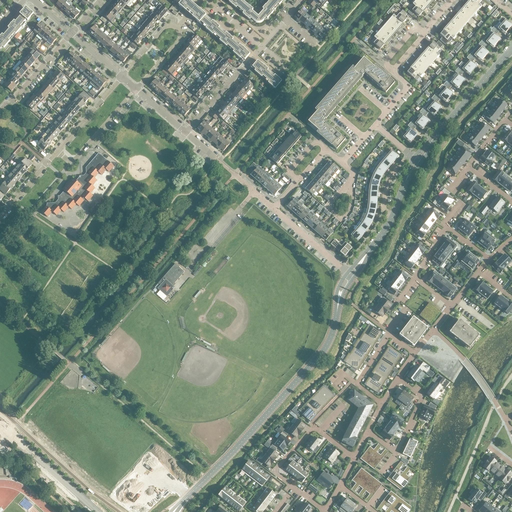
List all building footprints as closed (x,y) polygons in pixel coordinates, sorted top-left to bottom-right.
[(66,2),(64,0),(60,0),(56,4),(61,8),(66,2)] [(68,0),(67,0),(66,2),(61,8),(65,12),(71,5),(73,3),(68,0)] [(123,9),(126,5),(120,0),(118,0),(115,3),(123,9)] [(189,14),(192,17),(199,23),(200,22),(203,25),(209,18),(206,16),(206,15),(195,6),(189,0),(188,0),(177,0),(176,1),(179,4),(178,5),(189,14)] [(229,2),(232,5),(236,8),(237,7),(240,10),(246,3),(243,1),(243,0),(242,0),(229,0),(230,1),(229,2)] [(311,0),(321,8),(327,2),(324,0),(311,0)] [(432,1),(430,0),(416,0),(413,4),(414,5),(422,13),(426,8),(427,9),(429,7),(428,6),(432,1)] [(482,6),(479,4),(474,0),(470,0),(468,2),(467,2),(465,4),(466,5),(462,9),(472,17),(482,6)] [(258,16),(259,23),(260,23),(261,22),(262,22),(262,21),(263,21),(266,18),(267,19),(273,12),(272,11),(275,7),(268,2),(266,5),(265,5),(262,9),(263,10),(258,16)] [(119,14),(123,9),(115,3),(112,7),(119,14)] [(250,20),(251,19),(254,21),(254,22),(255,22),(256,23),(257,23),(258,23),(259,23),(258,16),(252,11),(253,9),(249,6),(246,3),(240,10),(243,12),(242,14),(246,17),(250,20)] [(156,8),(164,15),(168,11),(159,4),(156,8)] [(69,16),(75,9),(71,5),(65,12),(69,16)] [(415,13),(416,14),(416,15),(418,17),(422,13),(414,5),(407,12),(412,16),(415,13)] [(26,7),(23,10),(20,14),(17,18),(23,23),(26,20),(27,21),(31,17),(34,14),(26,7)] [(115,18),(119,14),(112,7),(108,12),(115,18)] [(152,11),(151,12),(152,12),(152,13),(159,19),(160,20),(164,15),(156,8),(153,11),(152,11)] [(75,9),(69,16),(74,20),(75,18),(77,19),(78,17),(77,16),(79,13),(75,9)] [(298,22),(306,13),(301,9),(295,17),(297,19),(296,20),(298,22)] [(453,20),(458,24),(463,28),(472,17),(462,9),(459,13),(458,12),(456,15),(457,15),(453,20)] [(399,14),(396,17),(398,19),(403,23),(407,19),(404,17),(407,14),(402,10),(399,14)] [(111,22),(115,18),(108,12),(104,16),(111,22)] [(159,19),(152,13),(149,17),(156,23),(159,19)] [(310,17),(306,13),(298,22),(300,23),(301,22),(304,24),(310,17)] [(149,17),(147,15),(143,20),(152,27),(156,23),(149,17)] [(384,26),(393,34),(397,30),(398,31),(400,29),(399,28),(403,23),(396,17),(393,15),(384,26)] [(314,21),(310,17),(304,24),(306,26),(305,27),(307,29),(314,21)] [(22,27),(21,26),(23,23),(17,18),(14,21),(11,24),(8,28),(5,32),(11,37),(14,34),(16,35),(22,27)] [(220,27),(216,24),(212,21),(209,18),(203,25),(207,27),(205,29),(213,35),(214,34),(217,36),(223,30),(219,27),(220,27)] [(499,22),(501,24),(508,30),(510,28),(511,28),(511,26),(511,25),(504,19),(504,18),(503,18),(502,19),(499,22)] [(152,27),(143,20),(139,24),(148,32),(152,27)] [(443,31),(448,35),(450,37),(453,39),(463,28),(458,24),(453,20),(449,24),(448,23),(447,24),(446,26),(447,26),(443,31)] [(319,24),(314,21),(307,29),(309,31),(310,30),(312,32),(319,24)] [(94,26),(88,32),(93,36),(99,29),(95,26),(96,25),(95,24),(96,23),(94,22),(93,24),(94,25),(94,26)] [(508,30),(501,24),(499,22),(495,26),(492,28),(498,33),(500,31),(505,35),(507,33),(506,32),(508,30)] [(39,24),(33,31),(38,35),(44,28),(39,24)] [(323,28),(319,24),(312,32),(315,34),(314,35),(316,36),(323,28)] [(141,26),(137,30),(145,36),(148,32),(141,26)] [(374,37),(374,38),(384,46),(388,41),(388,42),(389,41),(390,40),(389,39),(393,34),(384,26),(374,37)] [(491,31),(487,36),(489,38),(496,44),(498,41),(499,42),(501,40),(496,35),(498,33),(492,28),(491,27),(490,29),(491,30),(490,31),(491,31)] [(38,35),(36,37),(41,41),(42,39),(48,32),(44,28),(38,35)] [(329,30),(327,32),(323,28),(316,36),(318,38),(318,37),(321,39),(323,37),(325,39),(331,32),(329,30)] [(97,40),(103,33),(99,29),(93,36),(97,40)] [(145,36),(137,30),(134,34),(141,41),(145,36)] [(226,33),(223,30),(217,36),(220,39),(219,41),(226,47),(227,46),(231,48),(236,42),(233,39),(226,33)] [(443,31),(439,35),(442,37),(440,40),(446,45),(449,42),(452,39),(450,37),(448,35),(443,31)] [(9,42),(8,41),(11,37),(5,32),(2,34),(0,36),(0,49),(2,48),(3,49),(9,42)] [(52,36),(48,32),(42,39),(46,43),(52,36)] [(101,44),(108,37),(103,33),(97,40),(101,44)] [(141,41),(134,34),(130,39),(137,45),(141,41)] [(191,39),(197,45),(201,40),(195,34),(191,39)] [(46,43),(44,45),(48,49),(50,46),(57,39),(52,36),(46,43)] [(496,44),(489,38),(487,36),(483,40),(483,39),(481,42),(486,46),(488,44),(493,49),(495,46),(494,46),(496,44)] [(106,48),(112,41),(108,37),(101,44),(106,48)] [(384,46),(374,38),(371,41),(378,47),(377,48),(380,50),(384,46)] [(191,39),(187,43),(188,44),(194,49),(195,50),(196,50),(197,49),(195,47),(197,45),(191,39)] [(110,51),(116,44),(112,41),(106,48),(110,51)] [(430,47),(436,52),(443,45),(438,41),(436,44),(433,42),(430,47)] [(250,54),(247,51),(239,44),(239,45),(236,42),(231,48),(234,51),(233,52),(236,56),(240,59),(241,57),(244,60),(250,54)] [(475,49),(478,51),(485,57),(487,55),(489,53),(484,49),(486,46),(481,42),(478,44),(479,45),(475,49)] [(114,55),(121,48),(116,44),(110,51),(114,55)] [(191,54),(195,50),(194,49),(188,44),(184,48),(191,54)] [(424,53),(420,58),(429,66),(439,55),(436,52),(430,47),(426,51),(425,50),(424,51),(423,53),(424,53)] [(119,59),(125,52),(121,48),(114,55),(119,59)] [(187,59),(191,54),(184,48),(180,52),(187,59)] [(485,57),(478,51),(475,49),(472,54),(471,53),(469,55),(474,60),(476,58),(481,62),(483,60),(485,57)] [(40,56),(33,50),(29,55),(36,60),(40,56)] [(65,59),(64,61),(66,62),(67,61),(70,63),(76,56),(71,52),(65,59)] [(123,63),(129,56),(125,52),(119,59),(123,63)] [(184,63),(185,64),(189,60),(187,59),(180,52),(177,57),(184,63)] [(24,57),(25,59),(32,64),(36,60),(29,55),(27,53),(24,57)] [(466,65),(473,71),(475,69),(477,67),(472,62),(474,60),(469,55),(467,58),(470,61),(466,65)] [(76,56),(70,63),(74,67),(80,60),(76,56)] [(32,64),(25,59),(24,57),(20,61),(22,63),(28,69),(32,64)] [(173,61),(180,67),(184,63),(177,57),(173,61)] [(216,61),(225,69),(229,64),(220,57),(216,61)] [(415,73),(420,77),(429,66),(420,58),(416,62),(415,61),(414,62),(413,63),(414,64),(410,69),(415,73)] [(456,68),(461,64),(457,59),(452,64),(456,68)] [(80,60),(74,67),(78,70),(84,63),(80,60)] [(176,71),(180,67),(173,61),(169,65),(176,71)] [(214,66),(221,72),(222,73),(225,69),(216,61),(213,65),(214,66)] [(271,73),(268,70),(261,63),(257,61),(252,67),(255,70),(254,71),(261,77),(263,76),(266,79),(271,73)] [(385,77),(386,76),(375,66),(374,68),(366,61),(365,61),(362,62),(361,61),(354,69),(353,68),(316,110),(317,111),(310,119),(311,120),(311,124),(319,131),(317,133),(328,142),(329,141),(332,143),(331,145),(336,149),(345,139),(342,136),(341,137),(322,121),(364,72),(383,89),(382,90),(386,93),(394,83),(389,78),(388,79),(385,77)] [(22,63),(18,67),(24,73),(28,69),(22,63)] [(84,63),(78,70),(83,74),(89,67),(84,63)] [(473,71),(466,65),(464,63),(460,67),(459,67),(457,69),(462,74),(464,71),(469,76),(471,74),(471,73),(473,71)] [(165,70),(172,76),(176,71),(169,65),(165,70)] [(217,77),(221,72),(214,66),(210,71),(217,77)] [(18,67),(14,72),(21,78),(24,73),(18,67)] [(89,67),(83,74),(87,78),(93,71),(89,67)] [(420,77),(415,73),(410,69),(407,73),(409,75),(416,81),(420,77)] [(462,74),(457,69),(455,71),(458,74),(454,78),(461,84),(463,82),(463,83),(465,80),(460,76),(462,74)] [(64,77),(57,71),(54,75),(61,82),(63,79),(63,78),(64,77)] [(93,71),(87,78),(91,82),(97,75),(93,71)] [(213,81),(217,77),(210,71),(206,75),(213,81)] [(14,72),(11,76),(12,77),(17,82),(17,81),(21,78),(14,72)] [(275,89),(282,81),(275,75),(274,75),(271,73),(266,79),(269,82),(268,83),(275,89)] [(59,85),(61,82),(54,75),(50,80),(56,85),(58,84),(59,85)] [(90,83),(94,87),(101,78),(97,75),(91,82),(90,83)] [(210,85),(213,81),(206,75),(202,79),(210,85)] [(242,84),(249,90),(253,86),(243,76),(241,78),(244,81),(242,84)] [(17,81),(17,82),(12,77),(11,79),(10,78),(7,81),(15,87),(19,83),(17,81)] [(447,80),(445,83),(450,87),(452,85),(458,89),(459,87),(461,84),(454,78),(454,79),(451,77),(448,81),(447,80)] [(101,78),(94,87),(99,91),(106,82),(101,78)] [(150,86),(154,90),(160,83),(156,79),(150,86)] [(206,89),(210,85),(202,79),(199,83),(206,89)] [(54,90),(56,88),(55,87),(56,85),(50,80),(46,84),(54,90)] [(15,87),(7,81),(5,83),(6,84),(5,86),(11,91),(15,87)] [(158,93),(165,86),(160,83),(154,90),(158,93)] [(202,94),(206,89),(199,83),(195,88),(202,94)] [(246,94),(249,90),(242,84),(240,86),(237,83),(235,85),(246,94)] [(440,90),(442,92),(449,98),(451,96),(452,96),(454,94),(448,89),(450,87),(445,83),(443,85),(444,86),(440,90)] [(50,92),(51,93),(54,90),(46,84),(42,88),(49,94),(50,92)] [(242,99),(246,94),(235,85),(234,87),(237,90),(234,92),(242,99)] [(163,97),(169,90),(165,86),(158,93),(163,97)] [(49,96),(48,95),(49,94),(42,88),(39,93),(46,99),(49,96)] [(198,98),(202,94),(195,88),(191,92),(198,98)] [(167,101),(173,94),(169,90),(163,97),(167,101)] [(449,98),(442,92),(440,90),(436,94),(435,94),(433,96),(439,101),(441,99),(446,103),(448,101),(447,100),(449,98)] [(80,93),(76,97),(78,98),(77,98),(84,104),(90,97),(83,91),(81,94),(80,93)] [(238,103),(242,99),(234,92),(233,94),(229,92),(228,94),(238,103)] [(43,101),(44,102),(46,99),(39,93),(35,97),(40,101),(41,103),(43,101)] [(171,105),(177,98),(173,94),(167,101),(171,105)] [(234,107),(238,103),(228,94),(226,96),(229,98),(227,101),(234,107)] [(39,103),(40,101),(35,97),(33,95),(30,100),(37,106),(40,104),(39,103)] [(439,101),(433,96),(431,99),(434,101),(430,106),(437,112),(439,109),(440,110),(442,108),(437,103),(439,101)] [(84,104),(77,98),(78,98),(76,97),(72,102),(80,109),(84,104)] [(176,108),(182,101),(177,98),(171,105),(176,108)] [(34,108),(35,109),(37,106),(30,100),(26,104),(32,110),(34,108)] [(231,112),(234,107),(227,101),(225,103),(222,100),(220,102),(231,112)] [(497,103),(496,104),(503,110),(507,106),(499,100),(497,103)] [(180,112),(186,105),(182,101),(176,108),(180,112)] [(76,113),(80,109),(72,102),(68,106),(76,113)] [(227,116),(231,112),(220,102),(219,104),(222,107),(220,109),(227,116)] [(437,112),(430,106),(428,104),(424,108),(424,107),(421,110),(427,114),(429,112),(434,117),(436,114),(435,114),(437,112)] [(493,108),(493,109),(500,114),(503,110),(496,104),(495,105),(493,108)] [(191,109),(186,105),(180,112),(184,116),(191,109)] [(73,117),(76,113),(68,106),(65,110),(73,117)] [(213,111),(219,116),(226,122),(229,118),(227,116),(220,109),(218,112),(214,109),(213,111)] [(490,112),(489,113),(497,119),(500,114),(493,109),(492,110),(490,112)] [(69,121),(73,117),(65,110),(61,114),(69,121)] [(427,114),(421,110),(419,112),(422,115),(419,119),(426,125),(428,123),(430,121),(425,117),(427,114)] [(489,114),(486,117),(493,123),(497,119),(489,113),(489,114)] [(68,123),(60,116),(56,120),(64,128),(68,123)] [(412,121),(410,123),(415,128),(417,126),(422,130),(424,128),(426,125),(419,119),(416,117),(412,122),(412,121)] [(52,125),(60,132),(64,128),(56,120),(52,125)] [(201,133),(208,125),(210,123),(208,121),(206,123),(204,121),(197,129),(200,131),(199,132),(201,133)] [(415,128),(410,123),(407,126),(410,128),(406,133),(413,139),(416,137),(418,135),(413,130),(415,128)] [(478,127),(478,128),(485,134),(489,129),(481,123),(478,127)] [(48,129),(56,136),(60,132),(52,125),(48,129)] [(212,129),(208,125),(201,133),(203,135),(204,134),(206,136),(212,129)] [(475,131),(474,132),(482,138),(485,134),(478,128),(477,129),(475,131)] [(52,141),(56,136),(48,129),(44,134),(52,141)] [(209,141),(217,133),(212,129),(206,136),(208,138),(208,139),(209,141)] [(301,137),(292,129),(288,133),(291,135),(297,141),(298,140),(299,139),(299,140),(301,137)] [(511,133),(508,131),(502,140),(506,143),(507,143),(511,136),(511,133)] [(472,135),(471,136),(479,142),(482,138),(474,132),(474,133),(472,135)] [(215,144),(221,136),(217,133),(209,141),(211,143),(212,142),(215,144)] [(413,139),(406,133),(403,137),(410,144),(412,142),(412,141),(413,139)] [(41,138),(42,139),(49,145),(52,141),(44,134),(41,138)] [(297,141),(291,135),(287,139),(294,145),(296,143),(295,143),(296,142),(297,142),(297,141)] [(218,149),(226,140),(221,136),(215,144),(217,146),(216,147),(218,149)] [(470,137),(468,141),(475,147),(479,142),(471,136),(470,137)] [(42,139),(41,138),(40,137),(37,141),(39,143),(36,145),(43,151),(49,145),(42,139)] [(294,145),(287,139),(284,143),(291,149),(292,148),(291,148),(292,147),(294,145)] [(230,144),(226,140),(218,149),(220,150),(221,149),(223,151),(230,144)] [(291,149),(284,143),(281,147),(287,153),(289,151),(289,150),(290,150),(291,149)] [(287,153),(281,147),(277,151),(284,157),(285,156),(285,155),(286,155),(287,153)] [(459,153),(458,154),(466,160),(471,153),(464,147),(459,153)] [(284,157),(277,151),(276,149),(272,153),(281,161),(283,158),(282,158),(283,157),(283,158),(284,157)] [(399,157),(391,150),(388,155),(395,161),(397,158),(397,159),(399,157)] [(486,151),(483,156),(491,162),(494,157),(486,151)] [(60,196),(58,196),(58,200),(55,203),(47,203),(47,205),(41,212),(47,217),(52,212),(57,216),(61,210),(64,213),(69,207),(71,210),(76,204),(79,207),(85,199),(88,202),(93,196),(90,194),(95,188),(92,186),(97,180),(94,178),(99,173),(101,175),(106,170),(109,172),(114,166),(98,153),(86,168),(86,173),(84,176),(81,176),(81,178),(79,178),(76,181),(73,178),(69,182),(67,182),(66,184),(66,186),(63,189),(64,191),(60,196)] [(272,153),(269,157),(277,165),(278,163),(279,162),(279,163),(281,161),(272,153)] [(385,153),(382,157),(384,159),(391,165),(395,161),(388,155),(385,153)] [(456,158),(455,159),(463,164),(466,160),(458,154),(458,155),(456,158)] [(483,156),(480,160),(487,166),(491,162),(483,156)] [(378,161),(380,163),(387,169),(391,165),(384,159),(382,157),(378,161)] [(32,164),(25,158),(20,165),(26,171),(32,164)] [(454,159),(452,163),(459,169),(463,164),(455,159),(454,159)] [(335,174),(339,170),(332,164),(332,163),(330,161),(326,166),(335,174)] [(387,169),(380,163),(378,161),(374,167),(376,168),(384,173),(387,169)] [(452,163),(447,170),(454,175),(459,169),(452,163)] [(20,165),(18,164),(14,168),(23,175),(26,171),(20,165)] [(258,167),(255,165),(251,170),(254,172),(253,173),(252,172),(250,175),(255,179),(262,169),(259,166),(258,167)] [(495,176),(493,179),(497,182),(504,173),(500,169),(502,167),(499,165),(498,167),(496,169),(495,170),(498,172),(495,176)] [(323,170),(329,176),(332,178),(335,174),(326,166),(323,170)] [(384,173),(376,168),(374,167),(370,172),(373,174),(381,178),(384,173)] [(11,172),(19,179),(23,175),(14,168),(11,172)] [(255,179),(259,182),(266,173),(262,169),(255,179)] [(319,173),(326,179),(328,181),(332,178),(329,176),(323,170),(319,173)] [(7,177),(15,184),(19,179),(11,172),(7,177)] [(259,182),(262,185),(270,176),(266,173),(259,182)] [(328,181),(326,179),(319,173),(316,177),(323,183),(325,185),(328,181)] [(504,173),(497,182),(501,186),(509,176),(504,173)] [(373,174),(371,180),(380,183),(381,178),(373,174)] [(262,185),(266,189),(274,180),(270,176),(262,185)] [(511,178),(509,176),(501,186),(505,189),(511,180),(511,178)] [(7,177),(3,181),(4,182),(5,182),(11,188),(15,184),(7,177)] [(319,187),(323,183),(316,177),(313,181),(319,187)] [(371,180),(368,179),(366,185),(378,187),(380,183),(371,180)] [(266,189),(270,192),(278,183),(274,180),(266,189)] [(309,185),(316,191),(318,193),(322,189),(319,187),(313,181),(309,185)] [(0,187),(0,189),(5,195),(11,188),(5,182),(4,182),(0,187)] [(473,182),(467,190),(471,193),(477,185),(473,182)] [(278,183),(270,192),(275,196),(277,194),(276,193),(282,187),(278,183)] [(312,195),(316,191),(309,185),(306,189),(312,195)] [(477,185),(471,193),(476,197),(482,189),(477,185)] [(443,193),(440,198),(443,200),(443,199),(450,205),(454,201),(448,196),(450,193),(444,188),(442,192),(444,193),(443,193)] [(482,189),(476,197),(480,200),(486,192),(482,189)] [(484,205),(479,212),(483,215),(487,210),(490,212),(493,209),(497,213),(504,203),(500,200),(500,199),(497,197),(489,207),(488,208),(484,205)] [(291,210),(299,201),(295,198),(289,205),(288,204),(287,206),(291,210)] [(435,200),(432,203),(434,204),(438,208),(440,205),(447,210),(450,205),(443,199),(443,200),(440,198),(437,202),(436,201),(435,200)] [(295,214),(303,204),(299,201),(291,210),(295,214)] [(301,206),(295,214),(299,217),(305,210),(301,206)] [(303,220),(310,211),(307,208),(299,217),(303,220)] [(428,211),(427,212),(437,220),(440,216),(433,209),(430,212),(428,211)] [(306,224),(314,215),(310,211),(303,220),(306,224)] [(427,216),(425,219),(433,225),(437,220),(427,212),(425,214),(427,216)] [(364,218),(372,222),(374,216),(366,213),(364,218)] [(310,227),(318,218),(314,215),(306,224),(310,227)] [(314,230),(322,221),(318,218),(310,227),(314,230)] [(361,223),(369,228),(372,222),(364,218),(361,223)] [(420,221),(430,229),(433,225),(425,219),(423,221),(421,220),(420,221)] [(465,219),(458,228),(463,232),(470,223),(465,219)] [(326,225),(322,221),(314,230),(318,234),(326,225)] [(416,224),(415,225),(426,234),(430,229),(420,221),(421,222),(419,225),(416,224)] [(71,234),(76,238),(84,225),(79,222),(71,234)] [(365,233),(369,228),(361,223),(358,227),(365,233)] [(463,232),(463,233),(468,237),(476,228),(475,227),(470,223),(463,232)] [(330,228),(326,225),(318,234),(322,237),(330,228)] [(416,231),(415,232),(422,239),(426,234),(415,225),(416,226),(415,227),(417,229),(416,231)] [(354,231),(361,237),(365,233),(358,227),(354,231)] [(326,241),(334,232),(330,228),(322,237),(326,241)] [(357,242),(361,237),(354,231),(350,236),(357,242)] [(485,231),(477,242),(482,246),(490,235),(485,231)] [(490,235),(482,246),(487,250),(495,239),(490,235)] [(448,239),(445,243),(454,250),(457,246),(448,239)] [(352,248),(350,246),(350,245),(348,243),(347,244),(345,242),(341,246),(334,240),(330,244),(340,253),(340,252),(342,254),(345,257),(346,257),(347,257),(348,257),(348,256),(348,255),(348,254),(348,253),(349,252),(348,252),(352,248)] [(445,243),(442,248),(451,255),(454,250),(445,243)] [(411,247),(422,255),(425,251),(418,244),(417,246),(415,247),(413,246),(412,247),(411,247)] [(412,250),(410,253),(418,260),(422,255),(411,247),(410,248),(412,250)] [(442,248),(438,252),(447,259),(451,255),(442,248)] [(438,252),(435,256),(444,263),(447,259),(438,252)] [(468,252),(460,263),(465,267),(473,256),(468,252)] [(406,255),(405,256),(415,264),(417,262),(418,260),(410,253),(409,253),(410,254),(410,255),(408,256),(406,255)] [(504,255),(500,259),(507,266),(511,262),(504,255)] [(405,260),(403,263),(411,269),(415,264),(405,256),(404,258),(406,260),(405,260)] [(435,256),(431,261),(440,268),(444,263),(435,256)] [(473,256),(465,267),(470,271),(478,260),(473,256)] [(500,259),(496,263),(503,270),(507,266),(500,259)] [(496,263),(492,267),(499,274),(503,270),(496,263)] [(184,272),(175,264),(158,283),(160,285),(157,289),(167,297),(175,287),(172,286),(184,272)] [(394,273),(405,282),(408,277),(402,272),(404,269),(402,268),(401,269),(400,270),(398,273),(395,271),(394,273)] [(434,271),(426,281),(431,284),(439,274),(434,271)] [(395,277),(393,279),(401,286),(405,282),(394,273),(393,275),(395,277)] [(439,274),(431,284),(432,284),(436,287),(443,278),(439,274)] [(443,278),(436,287),(440,291),(448,281),(443,278)] [(387,282),(398,291),(400,288),(401,286),(393,279),(391,282),(388,280),(388,281),(387,282)] [(448,281),(440,291),(445,294),(452,285),(448,281)] [(480,281),(474,289),(478,292),(484,285),(480,281)] [(387,287),(385,289),(394,295),(398,291),(387,282),(386,284),(388,286),(387,287)] [(445,294),(444,294),(449,298),(454,292),(456,290),(457,288),(452,285),(445,294)] [(484,285),(478,292),(483,296),(489,288),(484,285)] [(489,288),(483,296),(487,299),(493,291),(489,288)] [(500,296),(494,304),(499,307),(505,299),(500,296)] [(381,297),(377,302),(379,303),(383,307),(381,309),(386,312),(391,305),(381,297)] [(505,299),(499,307),(503,311),(509,303),(505,299)] [(379,303),(373,310),(382,317),(386,312),(381,309),(383,307),(379,303)] [(429,303),(419,315),(430,324),(440,312),(429,303)] [(511,304),(509,303),(503,311),(507,314),(511,308),(511,304)] [(413,317),(399,335),(414,347),(428,329),(413,317)] [(455,320),(445,332),(455,340),(456,338),(469,349),(480,335),(459,319),(457,322),(455,320)] [(368,325),(364,331),(378,340),(382,334),(383,334),(382,333),(369,324),(368,324),(367,325),(368,325)] [(364,331),(359,339),(373,348),(378,340),(364,331)] [(358,338),(353,346),(354,347),(368,356),(373,348),(359,339),(358,338)] [(388,347),(383,354),(397,363),(401,356),(402,357),(402,356),(402,355),(388,346),(388,347),(387,347),(388,347)] [(354,347),(349,355),(363,363),(368,356),(354,347)] [(343,361),(358,371),(358,370),(359,371),(359,370),(358,370),(363,363),(349,355),(348,354),(344,360),(343,360),(343,361)] [(383,354),(379,362),(392,371),(397,363),(383,354)] [(379,362),(374,369),(387,378),(392,371),(379,362)] [(414,382),(423,371),(422,370),(426,373),(431,368),(423,362),(419,368),(415,365),(407,376),(414,382)] [(374,369),(369,377),(382,386),(387,378),(374,369)] [(364,383),(364,384),(364,385),(378,393),(379,393),(378,392),(382,386),(369,377),(364,383)] [(441,393),(449,383),(443,378),(438,384),(435,382),(426,394),(433,399),(439,391),(441,393)] [(316,390),(329,403),(335,397),(335,396),(323,385),(317,391),(316,390)] [(310,396),(323,409),(329,403),(316,390),(315,390),(317,392),(311,397),(310,396)] [(341,442),(352,448),(358,437),(357,437),(373,405),(354,390),(347,400),(358,409),(341,442)] [(404,390),(397,399),(402,403),(401,405),(409,395),(404,390)] [(409,395),(401,405),(408,411),(413,405),(411,403),(413,401),(414,398),(409,395)] [(304,403),(317,415),(323,409),(310,396),(309,397),(311,398),(305,404),(304,402),(304,403)] [(298,410),(311,422),(311,421),(317,415),(304,403),(303,403),(305,404),(299,410),(298,410)] [(435,410),(424,405),(421,411),(422,411),(418,418),(426,422),(430,415),(432,416),(435,410)] [(390,419),(389,420),(400,427),(403,423),(395,416),(391,420),(390,419)] [(297,420),(293,424),(298,427),(296,430),(300,433),(305,427),(297,420)] [(389,420),(386,424),(396,432),(400,427),(389,420)] [(293,424),(288,431),(297,438),(300,433),(296,430),(298,427),(293,424)] [(384,429),(393,436),(396,432),(386,424),(387,425),(384,429)] [(380,433),(381,434),(389,441),(393,436),(384,429),(380,433)] [(282,432),(277,439),(286,446),(290,442),(285,438),(287,436),(282,432)] [(306,448),(315,454),(319,448),(317,446),(318,445),(320,443),(320,442),(314,437),(313,438),(311,436),(308,441),(310,442),(306,448)] [(410,438),(405,448),(407,448),(404,455),(410,458),(415,448),(413,448),(416,441),(410,438)] [(277,439),(271,446),(276,449),(278,447),(283,451),(286,446),(277,439)] [(367,464),(381,446),(378,443),(378,444),(373,450),(370,447),(370,446),(360,459),(367,464)] [(271,446),(266,453),(270,457),(268,459),(273,462),(274,461),(278,455),(274,453),(276,450),(271,446)] [(381,446),(367,464),(374,469),(373,470),(374,470),(388,451),(385,449),(380,455),(377,452),(381,446)] [(331,447),(323,457),(331,464),(339,454),(331,447)] [(258,458),(256,461),(261,465),(263,462),(269,467),(273,462),(268,459),(270,457),(266,453),(265,454),(261,460),(258,458)] [(484,465),(482,467),(488,472),(496,461),(490,456),(484,465)] [(245,474),(253,464),(248,461),(242,469),(242,470),(241,471),(245,474)] [(297,464),(293,461),(292,462),(285,470),(290,473),(297,464)] [(393,485),(408,466),(403,472),(399,469),(404,463),(401,461),(386,480),(387,480),(393,485)] [(489,471),(494,475),(501,466),(497,462),(496,461),(488,472),(489,472),(489,471)] [(257,468),(253,464),(245,474),(249,477),(257,468)] [(297,464),(290,473),(294,477),(301,467),(297,464)] [(411,469),(408,466),(393,485),(400,490),(400,491),(403,488),(408,483),(407,482),(411,477),(410,477),(410,478),(406,475),(410,469),(411,469)] [(498,479),(499,480),(507,469),(506,469),(501,466),(494,475),(499,479),(498,479)] [(301,467),(294,477),(298,480),(304,471),(300,468),(301,467)] [(261,471),(257,468),(249,477),(253,480),(261,471)] [(368,474),(361,468),(362,468),(361,468),(351,481),(352,481),(356,484),(351,490),(351,489),(351,490),(354,492),(368,474)] [(511,475),(511,473),(507,469),(499,480),(505,485),(511,475)] [(261,471),(253,480),(257,483),(265,474),(261,471)] [(304,471),(298,480),(302,483),(309,475),(304,471)] [(324,471),(317,480),(328,489),(333,483),(330,477),(324,471)] [(263,486),(269,477),(265,474),(257,483),(262,487),(263,485),(263,486)] [(375,479),(368,474),(354,492),(359,486),(363,489),(358,495),(361,497),(375,479)] [(375,479),(361,497),(361,498),(366,491),(369,494),(365,501),(368,503),(382,484),(375,479)] [(223,499),(230,490),(230,489),(229,491),(224,487),(218,496),(223,499)] [(496,491),(502,496),(506,490),(503,487),(500,490),(498,489),(496,491)] [(267,488),(264,492),(273,499),(276,495),(268,488),(267,488)] [(476,489),(468,499),(474,504),(474,503),(476,501),(477,500),(480,502),(486,494),(483,491),(482,493),(476,489)] [(491,489),(486,496),(488,498),(494,491),(491,489)] [(234,493),(230,490),(223,499),(226,502),(233,494),(234,493)] [(385,511),(398,496),(391,491),(376,509),(379,511),(384,506),(388,509),(385,511)] [(273,499),(264,492),(260,496),(270,503),(273,499)] [(233,494),(226,502),(230,505),(237,497),(233,494)] [(237,497),(230,505),(234,508),(242,499),(238,496),(237,497)] [(270,503),(260,496),(257,500),(266,507),(270,503)] [(398,496),(385,511),(390,511),(391,511),(392,511),(396,511),(404,502),(398,496)] [(246,502),(242,499),(234,508),(239,511),(245,504),(245,503),(246,502)] [(336,508),(341,511),(344,511),(352,502),(347,499),(344,503),(341,501),(336,508)] [(257,500),(258,501),(255,505),(263,511),(266,507),(257,500)] [(357,506),(352,502),(344,511),(355,511),(353,511),(357,506)] [(404,502),(396,511),(409,511),(410,511),(409,510),(412,507),(411,507),(404,502)] [(479,510),(480,511),(485,511),(491,506),(486,502),(479,510)] [(300,503),(294,510),(296,511),(311,511),(313,510),(311,509),(311,508),(305,503),(303,506),(300,503)]
